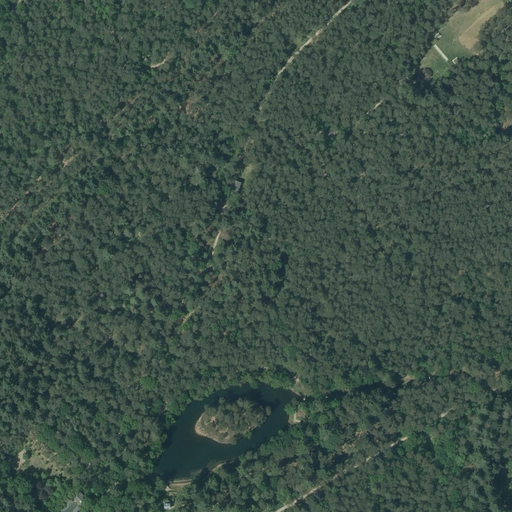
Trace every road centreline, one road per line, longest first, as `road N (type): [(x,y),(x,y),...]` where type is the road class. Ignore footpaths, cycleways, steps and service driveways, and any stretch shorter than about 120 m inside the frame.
road 1 (unknown): [(211,0),(153,74),(0,234)]
road 2 (track): [(481,371),(290,138)]
road 3 (track): [(350,0),(272,82),(240,156)]
road 4 (track): [(240,156),(266,140),(349,131),(405,78)]
road 5 (track): [(299,498),(442,418)]
